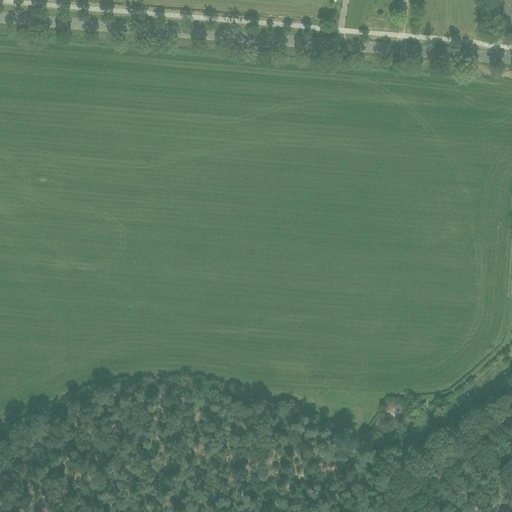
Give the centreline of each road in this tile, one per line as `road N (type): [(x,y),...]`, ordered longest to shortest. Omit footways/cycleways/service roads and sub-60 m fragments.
road 1 (tertiary): [(511,63),(0,21)]
road 2 (unclassified): [(393,511),(511,407)]
